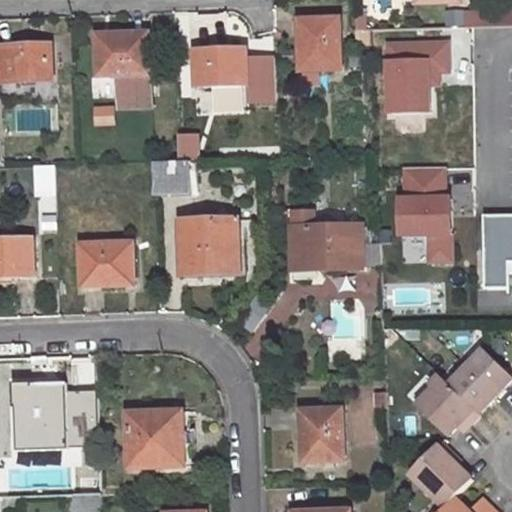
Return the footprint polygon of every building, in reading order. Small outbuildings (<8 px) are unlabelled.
[(449,29),(511,25),(511,6),(448,10),(449,29)] [(342,20),(300,22),(302,74),(343,72),(342,20)] [(151,35),(97,37),(99,79),(119,79),(119,110),(153,109),(151,35)] [(451,40),(385,42),(387,116),(433,114),(432,88),(442,88),(441,77),(452,77),(451,40)] [(51,46),(0,47),(0,85),(53,82),(51,46)] [(248,51),(196,52),(197,89),(256,87),(256,67),(255,56),(248,57),(248,51)] [(108,111),(96,110),(97,126),(109,125),(108,111)] [(182,158),(203,157),(202,134),(181,135),(182,158)] [(9,159),(33,158),(33,142),(8,143),(9,159)] [(197,164),(157,165),(159,194),(198,193),(197,164)] [(56,167),(38,167),(41,230),(59,229),(56,167)] [(447,168),(403,169),(404,197),(397,197),(398,240),(426,239),(427,266),(454,266),(452,196),(448,196),(447,168)] [(315,213),(292,213),(293,270),(383,269),(382,244),(365,244),(365,226),(316,226),(315,213)] [(511,216),(485,216),(486,290),(510,290),(509,262),(511,262),(511,216)] [(227,272),(226,242),(242,242),(241,221),(183,223),(185,272),(227,272)] [(381,225),(365,226),(365,244),(382,244),(381,225)] [(36,241),(0,241),(0,279),(37,279),(36,241)] [(242,242),(226,242),(227,272),(185,272),(185,280),(243,279),(242,242)] [(136,244),(84,247),(85,289),(127,287),(126,279),(137,279),(136,244)] [(328,295),(372,296),(373,275),(329,274),(328,295)] [(511,376),(484,350),(466,367),(496,396),(505,387),(511,379),(511,376)] [(372,357),(366,366),(376,373),(382,364),(372,357)] [(466,367),(449,384),(480,413),(496,396),(466,367)] [(434,390),(418,406),(449,436),(458,427),(463,422),(470,428),(482,416),(480,413),(449,384),(440,374),(429,386),(434,390)] [(429,386),(414,402),(418,406),(434,390),(429,386)] [(61,387),(13,388),(14,424),(42,423),(42,427),(63,427),(61,387)] [(388,392),(360,394),(363,445),(381,444),(379,416),(390,416),(388,392)] [(343,411),(302,412),(304,463),(345,462),(343,411)] [(185,414),(129,416),(132,471),(187,469),(185,414)] [(89,416),(77,420),(81,434),(93,431),(89,416)] [(463,422),(458,427),(465,434),(470,428),(463,422)] [(443,443),(438,447),(454,461),(458,457),(443,443)] [(443,511),(457,498),(474,481),(454,461),(438,447),(412,475),(434,497),(419,511),(443,511)] [(101,460),(78,460),(79,497),(102,496),(101,460)] [(102,511),(102,496),(79,497),(79,511),(102,511)] [(20,511),(20,498),(4,499),(3,511),(20,511)] [(490,511),(494,509),(484,499),(470,511),(469,511),(457,498),(443,511),(490,511)]
